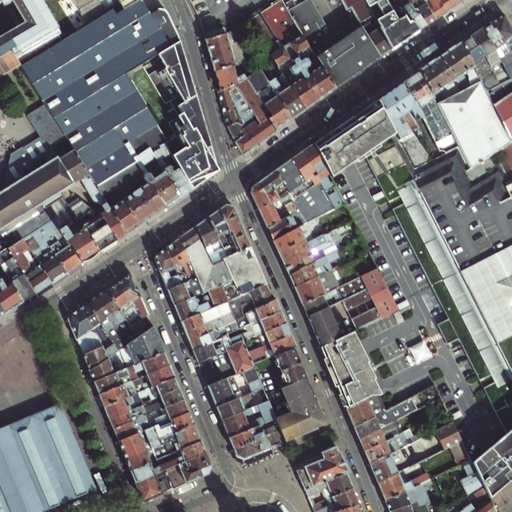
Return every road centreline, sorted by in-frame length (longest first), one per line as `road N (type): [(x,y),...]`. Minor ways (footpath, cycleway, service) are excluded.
road 1 (tertiary): [(375,511),(233,181)]
road 2 (tertiary): [(233,181),(494,0)]
road 3 (residential): [(230,476),(136,248)]
road 4 (residential): [(45,308),(127,495)]
road 5 (residential): [(233,181),(175,0)]
